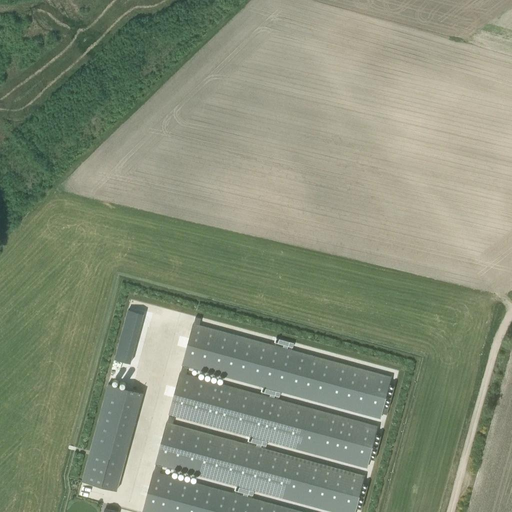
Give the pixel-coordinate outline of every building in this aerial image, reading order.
[(128,307),(115,357),(131,361),(144,311),(128,307)] [(186,353),(184,361),(382,416),(383,412),(388,413),(396,382),(392,381),(393,375),(202,323),(204,316),(198,315),(196,321),(187,353),(186,353)] [(173,403),(170,411),(368,465),(371,457),(375,459),(382,435),(377,433),(379,425),(188,373),(190,366),(184,365),(183,371),(182,371),(173,403)] [(108,386),(81,484),(116,493),(143,396),(108,386)] [(159,453),(157,461),(342,511),(355,511),(357,507),(361,509),(368,484),(363,483),(366,475),(174,422),(176,416),(171,414),(169,421),(168,421),(159,453)] [(145,503),(143,511),(147,511),(304,511),(161,472),(162,466),(157,464),(155,471),(154,471),(145,503)]
